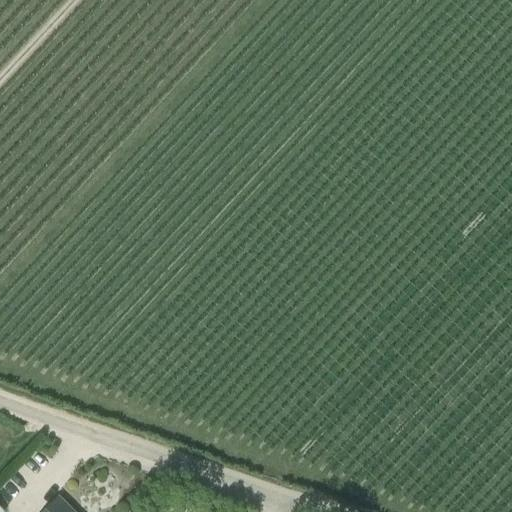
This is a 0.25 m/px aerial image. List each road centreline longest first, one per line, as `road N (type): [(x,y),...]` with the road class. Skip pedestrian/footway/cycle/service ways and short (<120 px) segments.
road 1 (unclassified): [(316,511),(0,403)]
road 2 (track): [(0,92),(83,0)]
